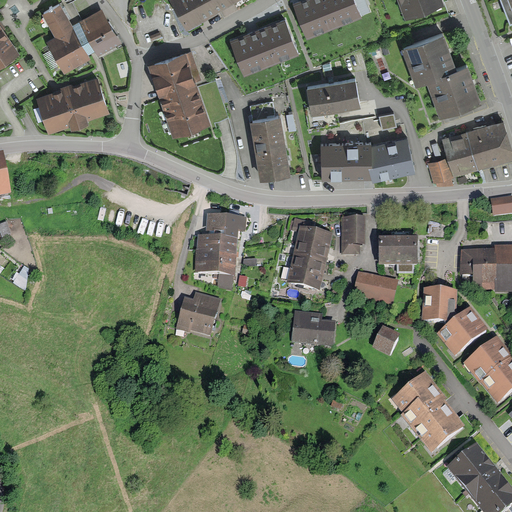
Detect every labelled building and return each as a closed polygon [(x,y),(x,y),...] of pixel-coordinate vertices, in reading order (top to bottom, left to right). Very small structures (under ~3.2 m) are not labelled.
[(170,0),(186,29),(241,0),(170,0)] [(294,0),(293,1),(308,39),(363,17),(356,0),(294,0)] [(403,0),(411,19),(444,7),(443,6),(442,2),(440,0),(403,0)] [(511,0),(498,0),(506,20),(511,17),(511,0)] [(95,57),(96,57),(79,23),(77,24),(73,27),(61,4),(43,13),(56,38),(48,41),(52,48),(65,74),(95,58),(95,57)] [(104,11),(79,23),(96,57),(121,44),(104,11)] [(301,53),(285,15),(254,28),(229,38),(245,76),(301,53)] [(0,66),(19,53),(3,29),(0,24),(0,66)] [(417,82),(425,79),(451,69),(450,67),(457,65),(451,50),(444,30),(403,46),(417,82)] [(184,54),(148,66),(160,102),(173,139),(209,127),(184,54)] [(450,67),(451,69),(425,79),(440,117),(482,100),(476,82),(468,61),(457,65),(450,67)] [(109,114),(97,78),(84,82),(55,91),(37,97),(48,134),(70,127),(71,130),(88,124),(87,121),(109,114)] [(355,79),(307,87),(312,115),(359,107),(355,79)] [(251,106),(253,121),(276,117),(274,102),(251,106)] [(383,113),(384,126),(398,124),(397,111),(383,113)] [(253,121),(250,122),(253,140),(260,181),(290,175),(280,116),(276,117),(253,121)] [(500,119),(463,130),(474,169),(511,158),(500,119)] [(463,130),(439,137),(450,176),(474,169),(463,130)] [(403,135),(370,145),(370,140),(320,142),(321,179),(369,178),(373,178),(374,181),(410,170),(413,169),(403,135)] [(3,156),(0,156),(0,199),(10,198),(3,156)] [(443,157),(426,162),(434,185),(451,183),(443,157)] [(511,196),(488,200),(491,217),(511,214),(511,196)] [(246,220),(207,216),(205,236),(197,236),(196,253),(194,273),(219,275),(218,287),(233,289),(234,276),(236,276),(238,255),(239,236),(240,232),(245,233),(246,220)] [(364,219),(341,218),(340,255),(358,256),(358,247),(363,247),(364,219)] [(330,249),(333,237),(314,232),(316,224),(297,220),(293,235),(299,237),(286,284),(318,292),(322,279),(323,274),(329,253),(330,249)] [(418,240),(379,241),(380,268),(398,268),(399,275),(414,274),(414,269),(418,269),(418,240)] [(511,247),(492,248),(492,251),(492,291),(492,293),(511,292),(511,247)] [(470,288),(479,291),(492,291),(492,251),(462,252),(458,252),(458,276),(470,288)] [(20,267),(17,285),(27,286),(30,269),(20,267)] [(396,282),(356,273),(351,297),(391,306),(396,282)] [(441,290),(424,289),(421,325),(449,328),(457,321),(458,291),(441,290)] [(193,299),(186,297),(177,330),(191,334),(192,332),(211,337),(221,299),(196,291),(193,299)] [(296,310),(291,352),(310,354),(311,344),(334,346),(336,321),(323,319),(324,313),(296,310)] [(437,337),(455,359),(489,332),(472,310),(457,321),(449,328),(437,337)] [(392,329),(382,325),(372,347),(390,355),(400,333),(395,331),(392,329)] [(511,394),(511,356),(498,338),(464,365),(498,406),(511,394)] [(426,374),(392,401),(404,416),(401,418),(431,456),(465,427),(459,419),(448,406),(445,402),(446,401),(442,396),(426,374)] [(459,461),(447,470),(480,511),(505,511),(511,507),(511,489),(509,486),(500,474),(497,471),(494,466),(478,446),(459,461)]
